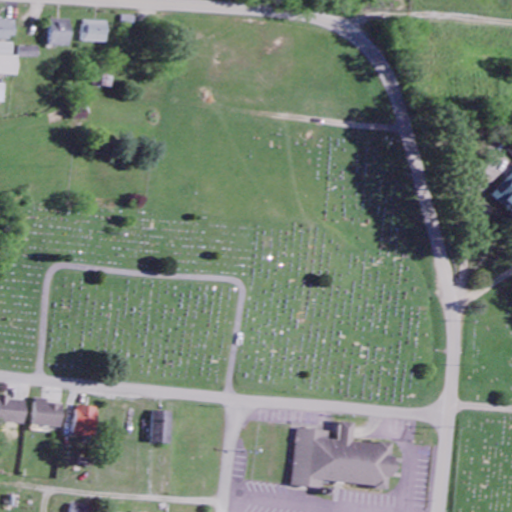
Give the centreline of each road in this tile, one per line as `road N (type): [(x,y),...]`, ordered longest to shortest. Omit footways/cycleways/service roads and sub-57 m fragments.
road 1 (tertiary): [(441,511),(453,310),(406,123),(382,66),(343,29),(298,14),(101,0)]
road 2 (residential): [(450,418),(0,375)]
road 3 (residential): [(368,48),(496,0)]
